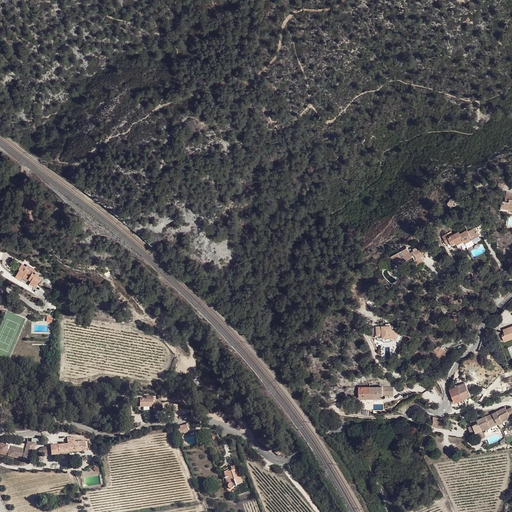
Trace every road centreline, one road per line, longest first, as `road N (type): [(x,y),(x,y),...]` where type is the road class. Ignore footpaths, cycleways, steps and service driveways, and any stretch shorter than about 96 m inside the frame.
road 1 (unclassified): [(11,433),(61,418),(108,436),(209,420),(276,461),(326,434)]
road 2 (unclassified): [(511,293),(459,359),(444,407),(326,434)]
road 3 (unknown): [(447,382),(381,364),(359,326),(362,316),(373,318)]
